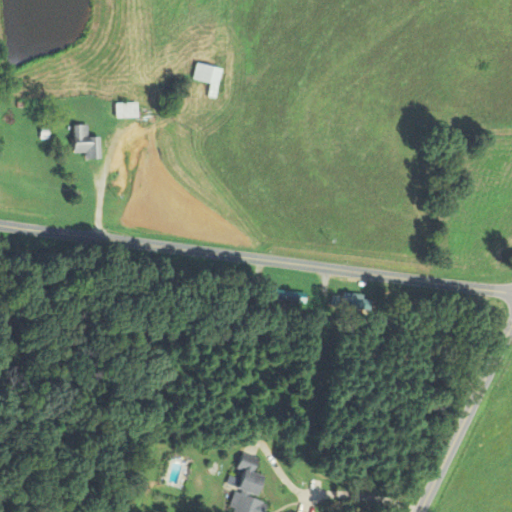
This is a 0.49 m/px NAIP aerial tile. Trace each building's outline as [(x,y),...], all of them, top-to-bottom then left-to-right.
[(204,95),(212,98),(220,69),(194,62),(189,79),(208,84),(204,95)] [(112,118),(135,118),(135,103),(112,103),(112,118)] [(82,159),(97,159),(97,137),(85,137),(85,125),(70,125),(70,153),(82,153),(82,159)] [(302,301),(302,291),(261,291),(261,301),(302,301)] [(260,476),(250,473),(255,458),(239,453),(234,470),(239,471),(226,511),(260,511),(263,502),(253,499),(260,476)]
